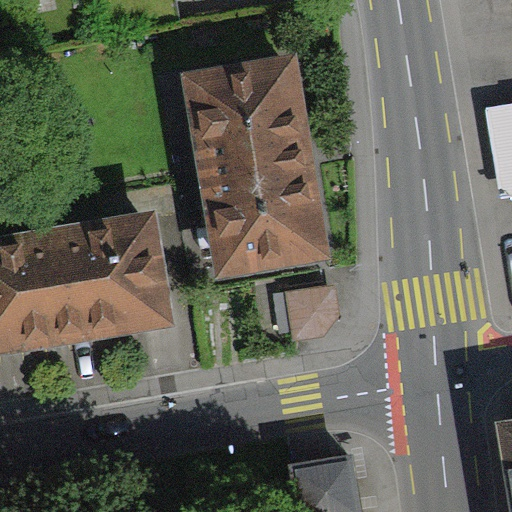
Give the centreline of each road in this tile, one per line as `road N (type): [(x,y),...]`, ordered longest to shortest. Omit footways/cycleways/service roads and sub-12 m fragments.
road 1 (tertiary): [(436,379),(0,450)]
road 2 (primary): [(436,379),(426,196),(397,0)]
road 3 (primary): [(450,511),(436,379)]
